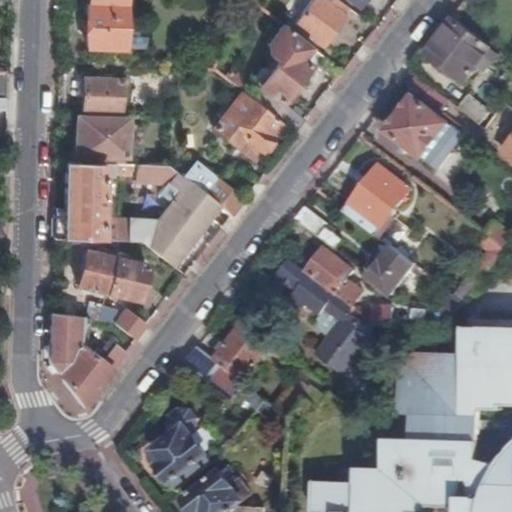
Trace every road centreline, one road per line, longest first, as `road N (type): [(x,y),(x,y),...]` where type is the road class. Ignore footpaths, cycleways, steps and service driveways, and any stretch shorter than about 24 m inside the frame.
road 1 (residential): [(76,435),(94,431),(428,0)]
road 2 (residential): [(33,0),(20,374),(39,441)]
